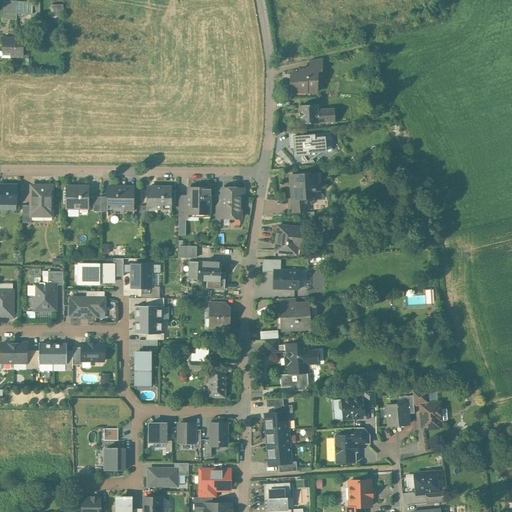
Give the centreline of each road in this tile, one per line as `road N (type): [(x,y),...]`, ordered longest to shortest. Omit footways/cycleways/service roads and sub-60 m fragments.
road 1 (residential): [(0,169),(263,172)]
road 2 (residential): [(246,414),(250,261),(263,172)]
road 3 (residential): [(263,172),(269,57),(260,0)]
road 4 (residential): [(123,332),(0,330)]
